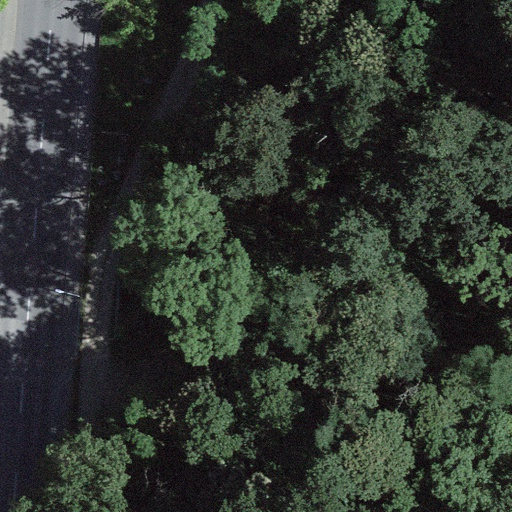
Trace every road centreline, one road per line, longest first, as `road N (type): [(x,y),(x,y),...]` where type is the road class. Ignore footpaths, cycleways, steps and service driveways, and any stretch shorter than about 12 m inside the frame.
road 1 (track): [(211,0),(115,293),(109,511)]
road 2 (tertiary): [(57,0),(14,511)]
